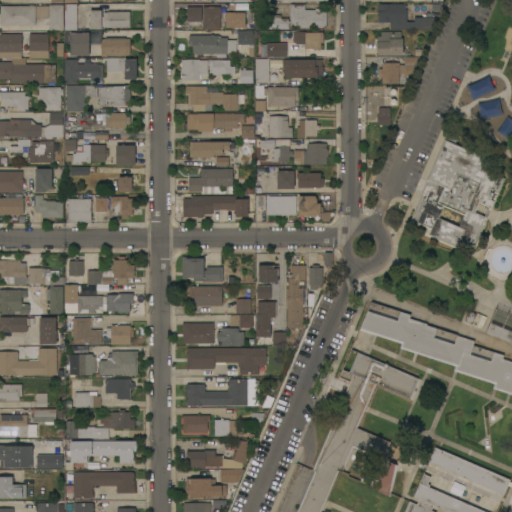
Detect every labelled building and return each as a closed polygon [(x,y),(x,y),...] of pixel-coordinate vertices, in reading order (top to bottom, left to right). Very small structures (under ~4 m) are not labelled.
[(89,55),(70,55),(70,40),(64,40),(64,3),(76,3),(77,23),(89,23),(89,30),(78,30),(78,29),(69,29),(69,32),(89,32),(89,55)] [(304,3),(304,9),(315,9),(315,8),(326,7),(326,27),(290,27),(290,4),(304,3)] [(378,14),(377,14),(377,10),(378,10),(378,3),(406,3),(406,9),(408,9),(409,9),(409,12),(406,12),(406,21),(414,21),(414,17),(428,16),(428,13),(430,13),(430,12),(432,12),(432,13),(437,13),(431,29),(390,29),(390,22),(378,22),(378,14)] [(49,4),(63,4),(63,30),(49,30),(49,4)] [(0,5),(35,5),(35,25),(0,25),(0,5)] [(36,5),(48,5),(48,18),(36,18),(36,5)] [(188,29),(188,7),(202,7),(202,6),(220,6),(220,28),(188,29)] [(108,27),(107,26),(103,26),(103,25),(101,25),(101,28),(90,28),(90,20),(85,20),(85,16),(81,16),(81,10),(86,10),(86,12),(90,12),(90,10),(101,9),(101,15),(103,15),(103,12),(108,12),(108,11),(129,11),(130,27),(108,27)] [(226,27),(225,12),(244,12),(245,26),(226,27)] [(268,28),(268,18),(273,18),(273,14),(281,14),(281,18),(288,18),(288,28),(268,28)] [(253,30),(253,33),(253,47),(248,47),(248,43),(237,43),(237,30),(253,30)] [(312,49),(312,48),(305,48),(304,43),(297,44),(296,31),(304,31),(304,32),(323,31),(323,42),(320,42),(320,49),(312,49)] [(401,31),(401,38),(403,38),(403,55),(377,55),(377,51),(376,51),(376,41),(377,41),(377,35),(381,35),(381,31),(401,31)] [(0,52),(0,33),(22,33),(22,52),(0,52)] [(48,33),(48,50),(29,50),(29,33),(48,33)] [(218,34),(218,37),(226,37),(227,53),(226,53),(226,56),(216,56),(216,53),(192,53),(192,45),(189,46),(188,35),(218,34)] [(125,37),(125,38),(130,38),(130,54),(125,54),(126,55),(106,55),(106,57),(101,57),(101,56),(101,38),(105,38),(105,37),(125,37)] [(275,55),(274,43),(286,43),(286,44),(288,44),(289,54),(286,54),(286,55),(275,55)] [(408,75),(408,77),(409,77),(409,83),(399,83),(399,77),(399,64),(404,64),(404,57),(420,56),(413,75),(408,75)] [(136,64),(138,64),(138,69),(136,69),(136,79),(125,79),(125,71),(107,71),(107,57),(125,57),(125,59),(136,59),(136,64)] [(268,83),(255,83),(255,58),(268,58),(268,83)] [(64,59),(77,59),(77,63),(84,63),(84,62),(85,62),(85,59),(90,59),(90,61),(90,63),(99,63),(99,64),(103,64),(103,76),(99,76),(99,77),(77,77),(77,84),(64,83),(64,59)] [(208,74),(201,74),(201,78),(199,78),(199,80),(181,80),(181,77),(180,77),(180,68),(181,68),(181,66),(180,66),(180,62),(181,62),(181,59),(199,59),(207,59),(208,74)] [(220,59),(230,59),(230,66),(235,66),(235,73),(221,73),(221,74),(212,74),(212,68),(211,68),(211,65),(208,65),(208,59),(220,59)] [(322,59),(322,77),(284,77),(283,68),(283,59),(322,59)] [(56,81),(10,82),(10,78),(0,78),(0,61),(12,61),(12,65),(55,64),(56,81)] [(399,83),(382,83),(382,77),(378,77),(378,68),(382,68),(382,62),(399,62),(399,83)] [(253,69),(253,83),(240,83),(240,69),(253,69)] [(463,86),(469,100),(492,90),(487,76),(463,86)] [(66,85),(83,85),(83,89),(85,89),(85,85),(94,85),(94,86),(106,86),(106,85),(124,86),(124,84),(128,84),(128,88),(130,88),(130,100),(128,100),(128,104),(123,104),(123,106),(119,106),(119,105),(99,105),(99,94),(96,94),(96,96),(85,96),(85,94),(84,94),(84,111),(66,111),(66,85)] [(237,110),(222,110),(222,103),(211,103),(211,110),(185,111),(185,103),(189,103),(189,94),(185,94),(185,86),(206,85),(206,92),(223,92),(223,94),(225,94),(225,91),(228,90),(228,91),(231,91),(231,93),(237,93),(237,110)] [(298,86),(298,99),(295,99),(295,106),(267,106),(267,94),(263,94),(263,87),(267,87),(267,86),(298,86)] [(46,87),(60,87),(60,88),(63,88),(63,95),(60,95),(60,98),(62,98),(62,104),(60,104),(60,110),(43,110),(43,99),(38,99),(37,99),(37,98),(37,95),(38,95),(38,94),(38,87),(46,87)] [(0,91),(25,91),(25,95),(29,95),(29,100),(28,100),(28,109),(15,109),(15,105),(1,105),(1,99),(0,99),(0,91)] [(254,100),(265,100),(265,112),(254,112),(254,100)] [(478,118),(499,116),(497,100),(476,102),(478,118)] [(377,124),(377,113),(378,113),(378,107),(390,107),(390,124),(377,124)] [(126,112),(126,116),(130,117),(130,124),(126,124),(126,128),(105,128),(105,115),(109,115),(109,112),(126,112)] [(49,113),(63,113),(63,136),(62,136),(62,139),(56,139),(56,136),(52,136),(52,138),(46,138),(46,136),(0,136),(0,120),(9,120),(9,119),(31,119),(36,124),(41,124),(41,127),(45,127),(49,124),(49,113)] [(198,113),(244,113),(244,123),(238,123),(238,127),(231,127),(231,130),(224,130),(224,127),(213,127),(213,131),(198,130),(198,129),(184,129),(184,122),(187,122),(187,113),(198,113)] [(268,115),(288,116),(288,127),(292,127),(292,137),(268,136),(268,115)] [(296,126),(299,126),(299,119),(302,119),(302,118),(307,117),(307,119),(316,119),(316,125),(319,125),(319,129),(316,129),(316,130),(320,130),(320,135),(316,135),(305,135),(305,137),(297,138),(296,126)] [(254,125),(254,137),(241,138),(241,125),(254,125)] [(65,150),(64,139),(64,132),(70,132),(70,139),(76,138),(76,150),(65,150)] [(428,181),(426,180),(445,136),(451,139),(451,137),(456,139),(454,143),(491,159),(486,170),(504,178),(474,246),(461,240),(457,248),(425,234),(428,226),(411,219),(428,181)] [(290,139),(290,146),(289,146),(289,150),(292,150),(292,156),(289,156),(289,161),(271,161),(271,158),(273,158),(273,148),(278,148),(278,146),(275,146),(275,139),(290,139)] [(53,162),(29,162),(29,157),(27,157),(27,153),(29,153),(29,147),(31,147),(31,141),(39,141),(39,140),(46,140),(53,140),(53,162)] [(229,141),(229,142),(234,142),(234,148),(229,148),(229,149),(222,149),(223,154),(214,154),(214,157),(214,159),(202,159),(202,157),(189,157),(189,141),(229,141)] [(293,150),(306,150),(306,148),(308,148),(308,143),(326,143),(326,149),(328,149),(328,156),(326,156),(326,164),(293,164),(293,150)] [(72,153),(75,153),(75,151),(82,151),(82,144),(105,144),(105,149),(108,149),(108,157),(105,157),(105,161),(81,160),(81,163),(72,163),(72,153)] [(135,145),(135,165),(115,165),(115,145),(135,145)] [(235,157),(235,166),(216,166),(216,156),(235,157)] [(88,166),(88,175),(70,175),(70,166),(88,166)] [(265,166),(276,166),(276,178),(265,178),(265,166)] [(35,168),(52,168),(52,189),(47,189),(47,191),(35,191),(35,168)] [(233,168),(232,194),(201,193),(201,191),(188,191),(188,177),(200,177),(200,168),(233,168)] [(277,170),(294,170),(294,188),(277,188),(277,170)] [(0,171),(22,171),(22,192),(0,192),(0,171)] [(319,173),(319,179),(323,179),(323,186),(320,186),(298,187),(298,173),(319,173)] [(118,176),(132,176),(132,191),(118,191),(118,176)] [(236,195),(236,193),(248,193),(248,216),(235,216),(235,209),(212,209),(212,214),(203,214),(203,216),(183,216),(183,198),(191,198),(191,195),(236,195)] [(63,217),(55,217),(55,220),(47,220),(47,217),(41,217),(41,212),(35,212),(34,195),(42,194),(42,199),(46,199),(46,200),(55,200),(55,201),(63,201),(63,217)] [(265,207),(255,207),(255,195),(265,195),(265,207)] [(296,195),(296,214),(266,214),(266,195),(296,195)] [(298,195),(315,195),(315,196),(317,196),(317,202),(321,202),(321,206),(323,206),(323,212),(329,211),(330,221),(321,221),(321,215),(298,215),(298,195)] [(127,196),(127,198),(134,198),(134,208),(132,208),(132,214),(128,214),(128,218),(121,218),(121,215),(114,215),(114,206),(110,206),(110,196),(127,196)] [(0,197),(24,197),(23,214),(0,214),(0,197)] [(108,211),(94,211),(94,197),(108,197),(108,211)] [(91,198),(91,222),(68,222),(68,203),(67,203),(67,200),(68,200),(68,198),(91,198)] [(28,267),(42,267),(42,268),(49,268),(49,276),(42,276),(42,278),(55,278),(55,276),(65,276),(65,284),(64,284),(29,284),(29,282),(27,282),(27,284),(4,284),(4,277),(2,277),(2,276),(0,276),(0,256),(12,256),(17,256),(17,260),(21,260),(21,262),(25,262),(26,276),(28,276),(28,267)] [(182,256),(186,256),(186,258),(204,258),(204,270),(206,270),(206,266),(222,266),(223,281),(202,281),(202,280),(193,280),(193,277),(187,277),(187,278),(182,278),(182,256)] [(69,260),(74,260),(74,258),(78,258),(78,260),(83,260),(83,276),(68,275),(69,260)] [(101,270),(112,270),(112,264),(113,264),(113,259),(130,259),(130,264),(134,264),(134,277),(126,277),(126,283),(117,283),(117,277),(113,277),(113,284),(87,284),(87,270),(101,270)] [(256,282),(276,282),(276,265),(256,265),(256,282)] [(287,308),(286,308),(286,287),(288,287),(288,274),(292,274),(292,265),(305,265),(305,289),(303,289),(303,327),(287,327),(287,308)] [(308,267),(312,267),(312,265),(319,265),(319,267),(328,267),(328,275),(322,275),(322,286),(321,286),(321,292),(316,292),(316,289),(310,289),(310,284),(308,284),(308,267)] [(77,284),(77,296),(102,295),(102,296),(106,296),(106,294),(118,294),(118,293),(133,293),(133,303),(130,303),(130,312),(119,312),(119,310),(113,310),(113,313),(108,313),(108,310),(102,311),(102,313),(77,313),(77,312),(64,312),(64,284),(65,284),(77,284)] [(62,313),(49,313),(49,300),(46,300),(46,289),(49,289),(49,285),(62,285),(62,313)] [(191,305),(191,300),(190,300),(190,297),(189,297),(189,289),(189,286),(222,286),(222,305),(191,305)] [(0,289),(26,289),(26,297),(21,297),(21,303),(28,303),(28,304),(29,304),(29,313),(20,313),(20,310),(14,310),(14,313),(1,313),(1,311),(0,311),(0,289)] [(236,298),(250,298),(250,313),(236,313),(236,298)] [(398,320),(400,311),(410,314),(409,318),(427,323),(426,324),(437,328),(434,337),(454,343),(456,335),(474,340),(469,354),(491,361),(494,351),(504,355),(502,358),(511,361),(511,394),(492,388),(494,383),(453,370),(455,365),(399,347),(401,342),(359,329),(367,310),(398,320)] [(476,314),(477,312),(486,316),(481,327),(464,320),(468,310),(476,314)] [(255,320),(256,320),(256,313),(264,313),(264,319),(271,319),(271,323),(274,323),(274,329),(271,329),(271,336),(255,337),(255,320)] [(230,315),(239,315),(239,314),(253,314),(253,327),(239,327),(239,325),(230,325),(230,315)] [(0,332),(0,316),(26,316),(26,317),(30,318),(30,325),(27,325),(27,332),(0,332)] [(39,317),(56,317),(56,343),(39,343),(39,317)] [(73,317),(90,317),(90,329),(101,329),(101,344),(88,344),(88,342),(73,342),(73,317)] [(213,322),(213,343),(182,343),(182,322),(213,322)] [(486,332),(490,322),(511,332),(511,337),(510,342),(486,332)] [(111,344),(111,337),(106,337),(106,327),(111,327),(111,325),(130,325),(130,326),(133,326),(133,336),(130,336),(130,344),(111,344)] [(238,327),(238,331),(243,331),(243,345),(221,345),(221,341),(216,341),(216,332),(221,332),(221,327),(238,327)] [(272,331),(285,331),(285,345),(272,345),(272,331)] [(266,347),(266,374),(240,374),(240,366),(237,366),(237,362),(225,362),(225,363),(215,363),(215,362),(214,362),(214,368),(186,368),(186,347),(266,347)] [(56,374),(0,374),(0,351),(17,351),(18,360),(29,360),(29,359),(37,359),(37,356),(38,356),(38,348),(56,348),(56,374)] [(137,350),(138,374),(99,375),(99,360),(111,360),(111,351),(137,350)] [(418,378),(410,399),(374,383),(356,427),(390,441),(383,458),(353,445),(342,472),(338,470),(321,511),(323,511),(297,511),(298,511),(297,511),(314,470),(312,470),(340,404),(339,404),(344,391),(328,384),(331,376),(349,384),(353,374),(348,372),(357,352),(418,378)] [(69,362),(67,362),(67,353),(92,353),(92,356),(95,356),(95,372),(93,372),(93,374),(69,374),(69,362)] [(130,378),(130,382),(134,382),(134,388),(130,388),(130,398),(116,398),(116,392),(105,393),(105,378),(130,378)] [(255,378),(255,404),(186,405),(186,384),(204,384),(204,385),(226,385),(226,391),(228,391),(228,388),(229,388),(229,387),(228,385),(228,380),(229,379),(255,378)] [(0,400),(0,384),(22,384),(22,396),(19,396),(19,400),(0,400)] [(74,392),(89,392),(89,395),(100,395),(100,406),(75,407),(74,392)] [(47,393),(47,406),(36,406),(36,393),(47,393)] [(56,409),(56,421),(55,421),(55,424),(36,423),(36,421),(33,421),(33,408),(56,409)] [(78,420),(78,426),(88,426),(94,426),(94,427),(104,427),(104,423),(100,423),(100,418),(106,418),(106,416),(109,416),(109,412),(119,412),(119,409),(125,409),(125,412),(130,412),(130,419),(134,419),(134,428),(129,428),(129,429),(123,429),(123,428),(112,428),(112,427),(108,427),(108,437),(66,438),(65,421),(78,420)] [(0,414),(27,414),(27,424),(37,424),(37,436),(26,436),(26,430),(20,430),(20,436),(0,436),(0,414)] [(210,415),(210,421),(207,421),(207,432),(182,432),(182,415),(210,415)] [(220,419),(220,418),(223,418),(223,419),(228,419),(228,420),(236,420),(236,436),(214,435),(214,419),(220,419)] [(59,440),(59,449),(47,449),(40,449),(40,440),(59,440)] [(136,440),(136,451),(133,451),(133,462),(119,462),(119,455),(87,455),(87,462),(70,462),(70,441),(136,440)] [(234,451),(236,451),(238,440),(249,442),(245,463),(243,462),(241,468),(221,468),(221,466),(205,466),(205,467),(190,467),(190,457),(186,457),(186,451),(204,451),(204,450),(215,450),(215,455),(221,455),(221,458),(232,459),(234,451)] [(0,445),(31,445),(31,466),(0,467),(0,445)] [(511,511),(511,486),(508,485),(504,494),(428,461),(435,446),(510,479),(509,481),(511,481),(511,511)] [(63,454),(63,468),(37,468),(37,454),(63,454)] [(388,496),(372,489),(373,486),(360,481),(362,474),(378,480),(391,462),(395,464),(388,496)] [(220,482),(220,469),(235,468),(235,482),(220,482)] [(133,471),(133,472),(134,472),(134,477),(133,477),(133,480),(135,480),(135,493),(116,493),(116,485),(93,485),(93,488),(92,488),(92,491),(93,491),(93,498),(73,498),(73,471),(133,471)] [(423,473),(430,476),(427,484),(429,484),(428,487),(486,511),(451,511),(433,504),(431,510),(436,511),(404,511),(409,501),(416,504),(419,498),(414,496),(423,473)] [(0,476),(12,476),(12,484),(26,484),(26,498),(0,498),(0,476)] [(211,478),(215,478),(215,485),(226,485),(226,489),(230,489),(230,496),(204,496),(204,497),(186,497),(186,478),(211,478)] [(56,502),(56,511),(0,511),(0,507),(13,507),(13,511),(38,511),(38,510),(37,510),(37,504),(38,502),(56,502)] [(93,509),(93,511),(117,511),(117,508),(135,507),(135,511),(73,511),(73,502),(92,502),(93,503),(93,509)] [(183,511),(183,502),(204,502),(204,506),(210,506),(210,511),(183,511)]
